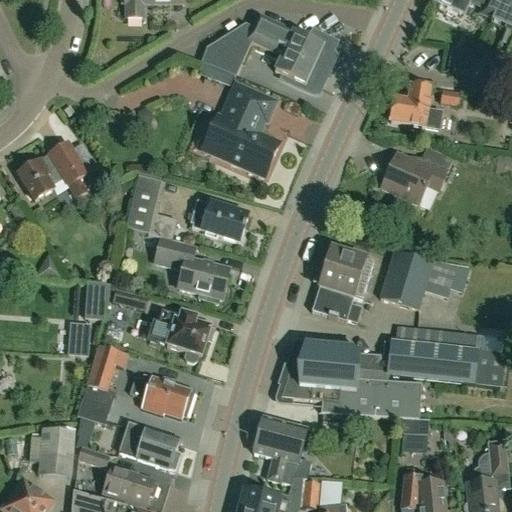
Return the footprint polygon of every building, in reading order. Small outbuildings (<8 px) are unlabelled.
[(123,0),(124,9),(125,8),(126,22),(142,22),(142,8),(169,8),(169,0),(123,0)] [(482,11),(497,17),(493,24),(511,33),(511,0),(426,0),(427,2),(462,18),(468,6),(482,13),(482,11)] [(274,54),(282,57),(273,75),(303,90),(306,85),(317,90),(333,54),(331,53),(335,45),(310,33),(306,42),(258,19),(252,32),(245,28),(244,28),(219,43),(223,48),(213,55),(206,52),(200,66),(202,67),(233,79),(235,79),(250,45),(274,56),(274,54)] [(453,77),(468,79),(474,58),(454,53),(450,69),(455,70),(453,77)] [(233,79),(202,67),(198,77),(229,89),(233,79)] [(223,122),(207,157),(263,182),(278,147),(256,137),(261,124),(266,126),(275,106),(234,88),(225,108),(230,111),(225,123),(223,122)] [(440,116),(426,113),(430,93),(408,90),(406,103),(393,101),(389,125),(424,131),(424,130),(438,132),(440,116)] [(439,108),(458,111),(461,95),(441,92),(439,108)] [(149,115),(144,113),(138,115),(136,120),(138,126),(143,129),(149,127),(151,121),(149,115)] [(36,166),(17,177),(34,204),(53,193),(51,190),(63,182),(75,201),(86,195),(78,182),(86,177),(67,147),(48,158),(48,157),(35,165),(36,166)] [(396,157),(380,192),(417,209),(426,191),(437,196),(451,165),(425,153),(418,167),(396,157)] [(147,237),(161,186),(138,179),(124,231),(147,237)] [(200,235),(238,247),(247,220),(208,208),(196,204),(189,228),(192,228),(190,232),(200,235)] [(221,304),(228,274),(186,264),(189,250),(160,242),(154,268),(182,275),(178,294),(199,299),(198,304),(218,308),(219,304),(221,304)] [(356,328),(361,312),(351,309),(353,302),(361,304),(372,266),(329,253),(311,315),(327,321),(336,324),(337,324),(345,326),(346,324),(356,328)] [(392,257),(379,303),(418,315),(431,269),(392,257)] [(86,287),(84,322),(102,323),(110,288),(86,287)] [(112,307),(144,315),(148,301),(115,293),(112,307)] [(154,317),(146,342),(166,348),(166,350),(200,361),(207,341),(211,342),(213,333),(209,332),(210,329),(194,324),(195,322),(180,318),(179,320),(175,318),(175,320),(161,315),(160,319),(154,317)] [(394,346),(504,359),(506,343),(396,330),(394,346)] [(504,359),(394,346),(390,346),(386,380),(472,390),(474,374),(483,375),(481,392),(495,393),(497,377),(502,377),(504,359)] [(81,404),(110,413),(114,398),(108,396),(115,370),(122,372),(126,358),(98,349),(81,404)] [(320,417),(417,424),(420,389),(356,383),(358,354),(304,349),(296,372),(291,370),(280,402),(282,402),(321,406),(320,417)] [(141,413),(161,419),(162,417),(180,423),(181,421),(185,422),(194,394),(173,387),(172,388),(152,381),(151,382),(143,379),(141,384),(135,382),(129,398),(145,403),(141,413)] [(105,429),(110,413),(81,404),(76,420),(105,429)] [(262,422),(253,458),(272,462),(269,474),(283,478),(286,466),(297,469),(306,434),(262,422)] [(402,442),(427,443),(428,429),(402,428),(402,442)] [(135,463),(168,473),(177,442),(145,432),(145,433),(131,429),(123,453),(137,457),(135,463)] [(504,445),(505,455),(511,453),(511,432),(503,435),(504,445)] [(71,482),(74,436),(41,433),(40,442),(30,441),(28,466),(38,467),(37,480),(71,482)] [(88,447),(86,442),(79,440),(76,450),(81,451),(86,453),(88,447)] [(495,511),(495,504),(493,481),(507,480),(505,455),(504,445),(486,446),(489,486),(473,488),(465,488),(467,511),(495,511)] [(77,465),(106,474),(110,461),(86,453),(81,451),(77,465)] [(145,511),(148,499),(152,500),(156,489),(152,488),(153,484),(111,471),(102,498),(145,511)] [(444,511),(442,487),(420,489),(421,473),(404,472),(404,480),(400,511),(444,511)] [(301,487),(303,487),(303,483),(292,483),(290,508),(299,509),(301,487)] [(45,511),(50,505),(22,486),(3,511),(45,511)] [(320,486),(320,488),(317,511),(329,511),(339,511),(341,488),(320,486)] [(301,487),(299,509),(299,511),(317,511),(320,488),(303,487),(301,487)] [(134,511),(73,495),(71,511),(134,511)] [(238,511),(286,511),(287,508),(277,506),(277,505),(242,496),(238,511)]
